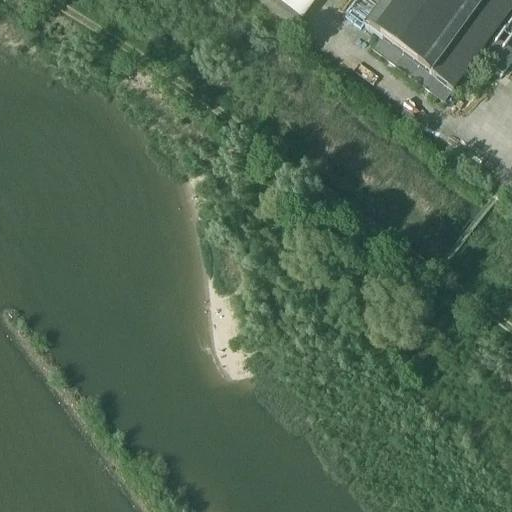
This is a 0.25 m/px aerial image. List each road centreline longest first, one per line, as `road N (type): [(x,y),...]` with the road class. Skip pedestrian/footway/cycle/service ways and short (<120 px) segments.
road 1 (track): [(62,0),(154,59),(511,329)]
road 2 (residential): [(259,0),(405,106),(477,141)]
